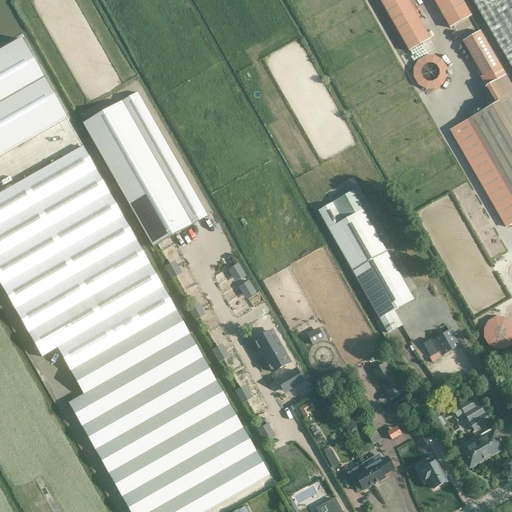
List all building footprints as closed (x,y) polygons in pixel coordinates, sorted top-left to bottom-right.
[(407,0),(379,0),(409,52),(430,39),(407,0)] [(471,16),(461,0),(433,0),(450,28),(471,16)] [(511,0),(472,0),(511,70),(511,0)] [(480,32),(463,42),(483,76),(500,66),(480,32)] [(22,39),(0,51),(0,155),(67,118),(22,39)] [(446,88),(447,56),(415,56),(415,87),(446,88)] [(486,87),(496,104),(511,95),(511,86),(506,76),(486,87)] [(208,217),(137,93),(83,123),(153,247),(192,225),(207,217),(208,217)] [(511,95),(496,104),(451,130),(506,227),(511,224),(511,95)] [(70,372),(70,371),(176,311),(83,147),(0,193),(0,283),(42,357),(57,348),(70,372)] [(363,208),(352,190),(332,202),(342,220),(363,208)] [(379,319),(387,333),(396,327),(397,328),(402,325),(394,310),(414,299),(363,209),(343,222),(342,220),(332,202),(317,211),(379,319)] [(172,278),(183,272),(176,260),(165,266),(172,278)] [(201,304),(191,309),(195,319),(206,315),(201,304)] [(70,371),(81,390),(83,395),(189,335),(176,311),(70,371)] [(511,343),(511,321),(507,312),(481,326),(494,352),(511,343)] [(272,326),(256,335),(274,367),(290,358),(272,326)] [(319,328),(307,334),(312,345),(325,339),(319,328)] [(442,356),(458,347),(449,331),(433,340),(442,356)] [(189,335),(83,395),(68,403),(130,511),(205,511),(269,476),(189,335)] [(212,349),(220,362),(230,355),(223,343),(212,349)] [(402,393),(385,364),(374,370),(391,400),(402,393)] [(301,368),(281,379),(287,389),(306,379),(301,368)] [(235,390),(243,403),(254,397),(246,384),(235,390)] [(458,406),(459,406),(474,432),(490,422),(474,396),(458,406)] [(310,402),(298,408),(304,419),(309,416),(306,411),(307,410),(313,406),(310,402)] [(441,416),(435,419),(440,428),(446,424),(441,416)] [(264,440),(275,434),(269,422),(258,428),(264,440)] [(315,426),(310,429),(314,436),(321,433),(319,431),(318,431),(315,426)] [(365,431),(368,437),(373,445),(377,443),(382,440),(373,426),(366,430),(365,431)] [(398,427),(387,433),(391,440),(402,434),(398,427)] [(494,430),(459,450),(469,468),(504,448),(494,430)] [(423,433),(417,437),(424,448),(429,444),(423,433)] [(334,469),(343,464),(338,457),(337,457),(334,452),(336,451),(334,447),(325,452),(326,456),(334,469)] [(383,475),(393,469),(387,458),(382,461),(379,456),(363,465),(366,470),(374,484),(384,478),(383,475)] [(432,456),(415,465),(424,482),(429,480),(434,489),(447,482),(445,479),(448,477),(443,468),(440,470),(432,456)] [(356,476),(355,476),(363,490),(374,484),(366,470),(363,472),(360,467),(353,471),(356,476)] [(341,511),(334,499),(325,504),(329,511),(341,511)]
